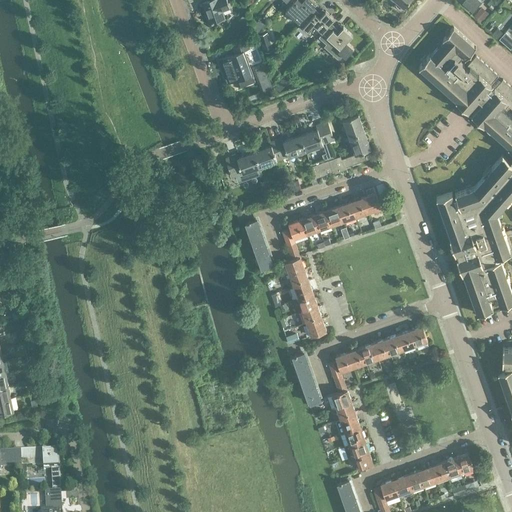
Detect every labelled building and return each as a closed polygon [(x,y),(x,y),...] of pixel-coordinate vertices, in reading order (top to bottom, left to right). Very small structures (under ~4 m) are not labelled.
[(210,0),(201,3),(208,24),(225,18),(222,11),(230,8),(227,0),(210,0)] [(287,0),(304,16),(298,23),(299,23),(314,6),(317,2),(314,0),(287,0)] [(397,0),(398,1),(396,3),(396,6),(399,8),(401,8),(403,5),(404,6),(409,0),(397,0)] [(470,0),(465,0),(463,2),(473,11),(477,6),(470,0)] [(475,15),(481,20),(490,11),(483,5),(475,15)] [(322,14),(314,6),(299,23),(302,27),(307,31),(314,24),(323,32),(332,22),(335,19),(326,10),(322,14)] [(340,30),(332,22),(323,32),(340,48),(338,50),(346,57),(354,48),(347,41),(353,35),(344,26),(340,30)] [(511,114),(501,104),(504,101),(511,108),(511,86),(503,79),(495,87),(491,84),(499,75),(476,55),(468,64),(470,65),(468,68),(459,60),(462,56),(465,59),(476,46),(475,46),(454,27),(440,42),(441,42),(442,42),(430,55),(430,54),(430,53),(419,66),(420,66),(457,99),(456,99),(468,111),(468,110),(469,109),(473,113),(472,113),(471,113),(484,124),(484,123),(509,145),(509,146),(508,145),(508,146),(511,149),(511,162),(502,154),(502,155),(475,186),(456,193),(456,192),(455,192),(456,195),(453,195),(452,191),(436,197),(436,198),(437,197),(451,237),(450,237),(455,253),(456,253),(456,252),(458,257),(457,257),(457,259),(462,273),(463,273),(463,272),(477,312),(477,313),(493,307),(492,307),(488,296),(497,293),(500,304),(500,305),(511,300),(511,290),(501,258),(501,257),(500,258),(499,255),(511,251),(510,251),(505,235),(510,234),(511,233),(511,228),(510,229),(503,231),(497,213),(511,195),(511,114)] [(259,34),(265,51),(273,48),(267,31),(259,34)] [(511,46),(511,37),(505,32),(499,38),(511,49),(511,46)] [(233,51),(249,46),(247,40),(231,46),(233,51)] [(243,49),(218,59),(219,59),(221,59),(225,70),(223,71),(227,82),(227,83),(240,78),(242,82),(253,78),(243,49)] [(341,113),(349,135),(364,129),(358,111),(350,114),(349,111),(341,113)] [(316,126),(300,132),(306,148),(323,142),(323,141),(334,137),(327,118),(315,122),(316,126)] [(364,129),(349,135),(355,151),(341,156),(340,153),(311,164),(315,175),(331,170),(332,172),(345,167),(344,165),(367,157),(364,149),(370,146),(364,129)] [(282,134),(275,137),(282,156),(288,154),(288,155),(306,148),(300,132),(283,138),(282,134)] [(270,143),(254,149),(259,165),(277,158),(276,158),(282,156),(275,137),(269,139),(270,143)] [(242,171),(259,165),(254,149),(237,155),(236,151),(225,155),(232,174),(242,170),(242,171)] [(376,190),(363,195),(368,210),(381,206),(376,190)] [(363,195),(350,199),(356,214),(368,210),(363,195)] [(350,199),(338,203),(343,218),(356,214),(350,199)] [(338,203),(326,207),(331,223),(343,218),(338,203)] [(326,207),(313,212),(319,227),(331,223),(326,207)] [(313,212),(301,216),(306,231),(319,227),(313,212)] [(282,228),(287,242),(295,240),(293,236),(306,231),(301,216),(288,220),(290,226),(282,228)] [(245,221),(246,223),(249,233),(261,229),(257,217),(245,221)] [(261,229),(249,233),(253,244),(265,240),(261,229)] [(265,240),(253,244),(257,255),(269,251),(265,240)] [(295,240),(287,242),(292,257),(285,259),(289,272),(304,267),(300,254),(295,240)] [(269,251),(257,255),(261,266),(273,262),(269,251)] [(304,267),(289,272),(294,284),(309,279),(304,267)] [(309,279),(294,284),(298,296),(313,291),(309,279)] [(313,291),(298,296),(302,309),(317,304),(313,291)] [(281,311),(288,309),(284,298),(277,300),(281,311)] [(317,304),(302,309),(306,321),(321,316),(317,304)] [(321,316),(306,321),(311,334),(326,329),(321,316)] [(422,324),(409,328),(415,343),(428,339),(422,324)] [(409,328),(397,332),(403,348),(415,343),(409,328)] [(298,331),(287,334),(289,341),(300,339),(298,331)] [(397,332),(385,337),(390,352),(403,348),(397,332)] [(385,337),(372,341),(378,356),(390,352),(385,337)] [(372,341),(360,345),(365,361),(378,356),(372,341)] [(360,345),(348,350),(353,365),(365,361),(360,345)] [(511,347),(504,347),(503,347),(502,363),(503,363),(505,363),(505,368),(498,371),(498,372),(499,371),(511,409),(511,411),(511,413),(511,347)] [(292,354),(292,355),(296,366),(307,362),(303,350),(292,354)] [(337,359),(329,362),(334,376),(342,374),(340,370),(353,365),(348,350),(335,354),(337,359)] [(307,362),(296,366),(300,377),(311,373),(307,362)] [(6,372),(0,373),(0,386),(8,385),(6,372)] [(311,373),(300,377),(304,388),(315,384),(311,373)] [(342,374),(334,376),(339,390),(332,393),(324,396),(326,401),(334,398),(336,405),(352,400),(347,387),(342,374)] [(315,384),(304,388),(308,400),(320,396),(315,384)] [(8,385),(0,386),(0,399),(11,397),(8,385)] [(11,397),(0,399),(0,412),(14,410),(11,397)] [(352,400),(336,405),(341,417),(356,412),(352,400)] [(356,412),(341,417),(345,430),(360,424),(356,412)] [(360,424),(345,430),(349,442),(365,437),(360,424)] [(365,437),(349,442),(354,454),(369,449),(365,437)] [(59,448),(22,450),(23,466),(45,465),(45,469),(52,469),(53,489),(52,489),(52,491),(60,490),(60,488),(61,488),(59,448)] [(369,449),(354,454),(358,467),(373,461),(369,449)] [(1,468),(23,466),(22,450),(0,451),(0,471),(1,472),(1,468)] [(468,451),(455,455),(461,471),(473,466),(468,451)] [(455,455),(443,460),(448,475),(461,471),(455,455)] [(443,460),(431,464),(436,479),(448,475),(443,460)] [(431,464),(418,468),(424,484),(436,479),(431,464)] [(418,468),(406,473),(411,488),(424,484),(418,468)] [(406,473),(394,477),(399,492),(411,488),(406,473)] [(375,489),(380,503),(387,500),(386,497),(399,492),(394,477),(381,481),(382,486),(375,489)] [(337,482),(342,493),(353,489),(349,478),(337,482)] [(353,489),(342,493),(345,504),(357,500),(353,489)] [(60,490),(52,491),(45,491),(46,511),(62,511),(62,490),(60,490)] [(357,500),(345,504),(348,511),(359,511),(361,511),(357,500)] [(387,500),(380,503),(382,511),(391,511),(390,508),(387,500)]
